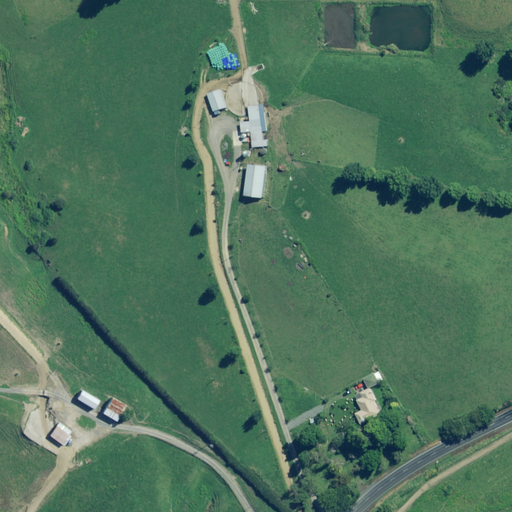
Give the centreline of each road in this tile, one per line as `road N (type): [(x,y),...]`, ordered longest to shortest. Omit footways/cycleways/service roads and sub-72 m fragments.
road 1 (track): [(226,0),(242,70),(200,86),(214,229),(324,511)]
road 2 (track): [(0,308),(131,421),(216,453),(255,511)]
road 3 (primary): [(511,415),(415,464),(353,511)]
